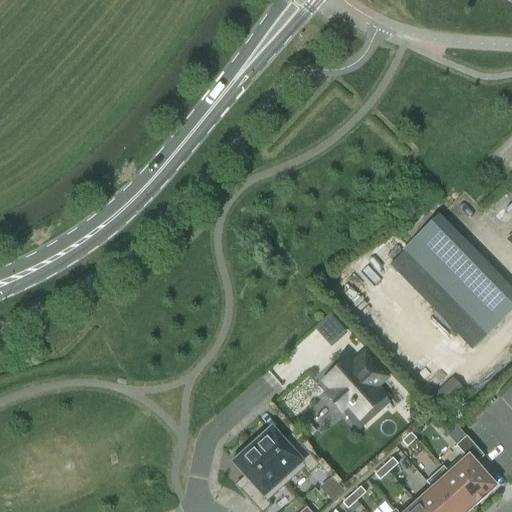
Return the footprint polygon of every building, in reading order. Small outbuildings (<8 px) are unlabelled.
[(500,324),(511,311),(511,290),(471,249),(474,248),(439,214),(403,251),(423,272),(485,337),(499,323),(500,324)] [(349,360),(323,383),(330,391),(325,396),(341,414),(347,410),(348,411),(350,409),(364,424),(362,426),(363,428),(389,404),(375,389),(386,379),(364,354),(352,364),(349,360)] [(451,379),(427,402),(440,415),(464,392),(451,379)] [(260,439),(254,444),(288,484),(308,466),(312,470),(321,462),(299,437),(289,445),(273,427),(271,429),(268,426),(257,436),(260,439)] [(401,442),(405,447),(406,448),(415,440),(410,434),(401,442)] [(445,473),(448,476),(474,506),(475,507),(484,498),(484,497),(494,488),(474,466),(483,457),(466,438),(455,447),(463,456),(445,473)] [(236,459),(233,462),(250,480),(239,490),(259,511),(265,511),(273,506),(269,501),(288,484),(254,444),(247,450),(244,447),(233,456),(236,459)] [(392,459),(383,467),(388,473),(397,465),(392,459)] [(388,473),(383,467),(374,476),(379,481),(388,473)] [(448,476),(432,491),(451,511),(467,511),(474,506),(448,476)] [(360,488),(351,496),(356,502),(365,494),(360,488)] [(451,511),(432,491),(416,505),(422,511),(451,511)] [(356,502),(351,496),(342,504),(347,510),(356,502)]
